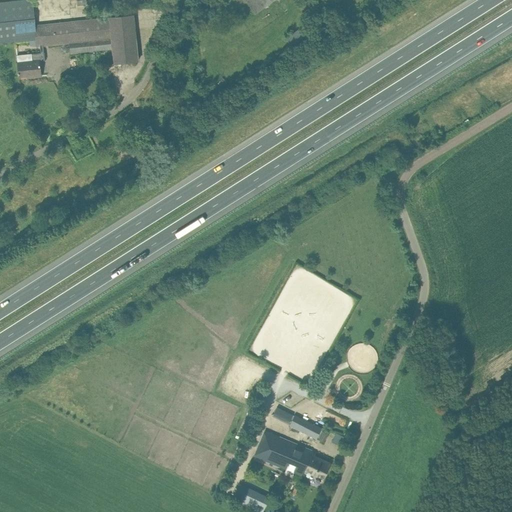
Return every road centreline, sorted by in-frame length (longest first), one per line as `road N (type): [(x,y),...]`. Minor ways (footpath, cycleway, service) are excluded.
road 1 (motorway): [(0,342),(511,17)]
road 2 (motorway): [(490,0),(0,311)]
road 3 (unclassified): [(331,511),(425,287),(402,211),(403,180),(511,107)]
road 4 (unclassified): [(0,175),(134,95),(182,0)]
road 5 (track): [(412,327),(482,511)]
